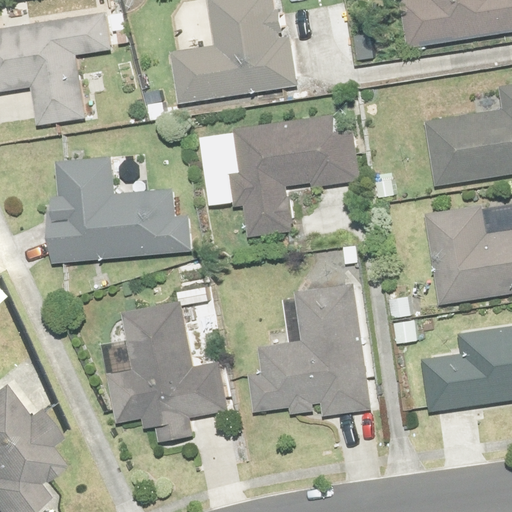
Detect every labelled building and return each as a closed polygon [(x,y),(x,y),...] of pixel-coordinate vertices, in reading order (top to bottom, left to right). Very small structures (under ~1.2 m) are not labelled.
[(511,0),(404,0),(406,10),(377,15),(385,69),(511,49),(511,0)] [(269,59),(261,60),(255,4),(184,12),(189,66),(146,70),(151,123),(274,112),(269,59)] [(61,139),(58,112),(55,75),(89,70),(83,34),(0,42),(0,116),(12,116),(16,144),(61,139)] [(511,100),(481,103),(483,130),(403,139),(411,207),(511,195),(511,100)] [(221,149),(223,194),(214,195),(217,256),(269,254),(267,208),(336,205),(334,144),(221,149)] [(153,213),(101,216),(99,178),(34,182),(37,220),(24,221),(29,284),(157,275),(153,213)] [(493,251),(468,253),(464,224),(403,233),(417,328),(478,319),(477,315),(511,311),(511,218),(490,220),(493,251)] [(345,429),(344,404),(345,404),(344,364),(342,364),(340,311),(266,314),(268,366),(239,366),(240,391),(222,391),(223,433),(271,432),(313,431),(324,430),(345,429)] [(201,384),(165,388),(160,320),(99,324),(104,394),(81,396),(85,443),(125,440),(127,467),(165,465),(163,436),(205,432),(201,384)] [(511,342),(440,352),(442,373),(400,378),(407,432),(511,419),(511,342)] [(35,490),(14,462),(0,443),(0,511),(12,511),(10,509),(35,490)]
